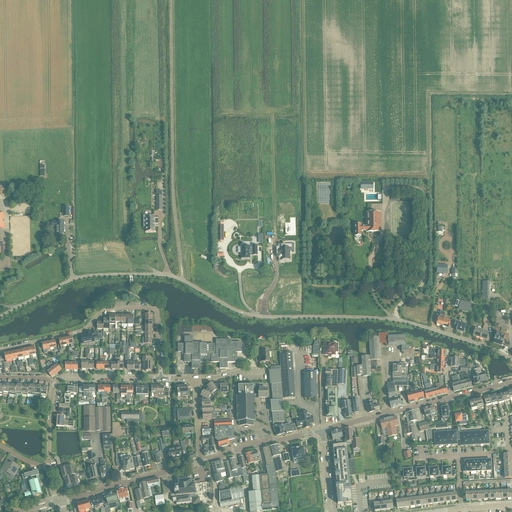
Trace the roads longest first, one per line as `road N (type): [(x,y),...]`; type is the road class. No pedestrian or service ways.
road 1 (unclassified): [(511,360),(393,318),(244,313),(167,274),(82,276),(0,315)]
road 2 (track): [(393,318),(425,277),(428,197),(417,186),(374,183),(373,0)]
road 3 (residential): [(0,349),(84,330),(107,307),(153,308),(162,379)]
road 4 (tertiary): [(202,461),(61,500)]
road 5 (tertiary): [(321,430),(452,397)]
road 6 (tertiary): [(321,430),(202,461)]
